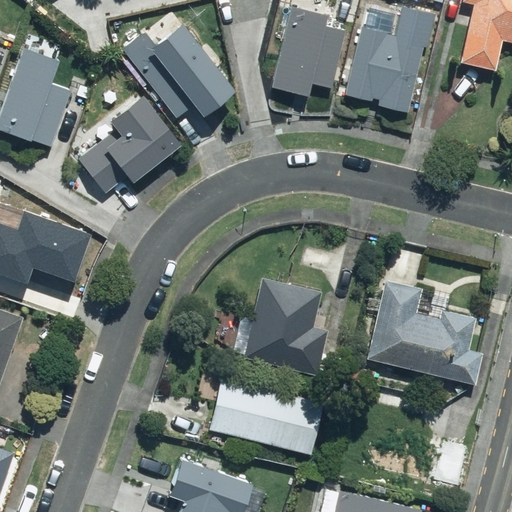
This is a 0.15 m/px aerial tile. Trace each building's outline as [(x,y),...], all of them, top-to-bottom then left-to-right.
[(511,0),(456,0),(457,0),(468,3),(456,62),(491,70),(497,42),(511,45),(511,0)] [(326,13),(286,3),(265,87),(302,96),(307,83),(330,89),(346,27),(324,22),(326,13)] [(185,114),(193,124),(227,97),(170,23),(147,41),(139,33),(117,50),(173,123),(185,114)] [(422,41),(357,26),(341,96),(365,102),(367,98),(373,99),(371,106),(405,113),(422,41)] [(17,49),(0,94),(0,137),(24,145),(27,139),(46,146),(70,90),(45,83),(53,61),(17,49)] [(61,160),(98,201),(117,187),(122,193),(184,145),(139,87),(95,121),(100,131),(61,160)] [(85,235),(0,205),(0,279),(15,285),(19,272),(66,288),(85,235)] [(258,277),(237,357),(313,375),(323,328),(309,325),(317,291),(258,277)] [(417,288),(380,280),(361,359),(472,384),(479,353),(462,349),(470,318),(437,311),(435,319),(411,314),(417,288)] [(0,310),(0,371),(20,317),(0,310)] [(217,377),(204,430),(306,455),(318,400),(217,377)] [(420,454),(367,441),(358,472),(425,488),(426,481),(457,489),(468,445),(439,440),(436,447),(424,444),(420,454)] [(0,489),(13,452),(0,447),(0,489)] [(168,511),(232,511),(243,482),(172,458),(159,495),(173,500),(168,511)] [(425,511),(426,511),(319,486),(312,511),(425,511)]
